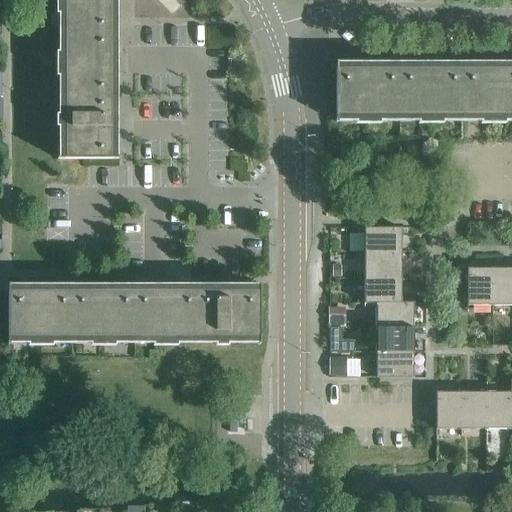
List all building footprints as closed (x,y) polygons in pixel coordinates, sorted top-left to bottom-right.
[(58,0),(58,159),(112,159),(111,0),(58,0)] [(511,68),(336,69),(336,116),(480,116),(480,121),(511,121),(511,68)] [(364,253),(402,253),(402,228),(364,228),(364,253)] [(364,253),(364,278),(402,278),(402,253),(364,253)] [(492,306),(492,262),(483,262),(483,268),(467,268),(467,306),(492,306)] [(501,262),(492,262),(492,306),(511,305),(511,268),(501,268),(501,262)] [(341,266),(333,266),(333,277),(341,277),(341,266)] [(402,278),(364,278),(364,303),(414,303),(414,302),(402,302),(402,278)] [(9,290),(9,344),(10,344),(10,338),(153,338),(153,343),(259,343),(259,344),(260,344),(260,290),(9,290)] [(414,303),(364,303),(376,304),(376,328),(414,328),(414,303)] [(344,308),(329,309),(330,326),(345,325),(344,308)] [(414,328),(376,328),(376,353),(414,353),(414,328)] [(328,329),(328,340),(342,340),(342,329),(328,329)] [(414,353),(376,353),(376,378),(414,378),(414,353)] [(346,359),(330,359),(330,377),(346,377),(346,359)] [(486,382),(486,392),(486,430),(511,430),(511,418),(511,392),(510,392),(496,392),(496,382),(486,382)] [(461,430),(461,392),(436,392),(436,430),(461,430)] [(486,392),(461,392),(461,430),(486,430),(486,392)]
